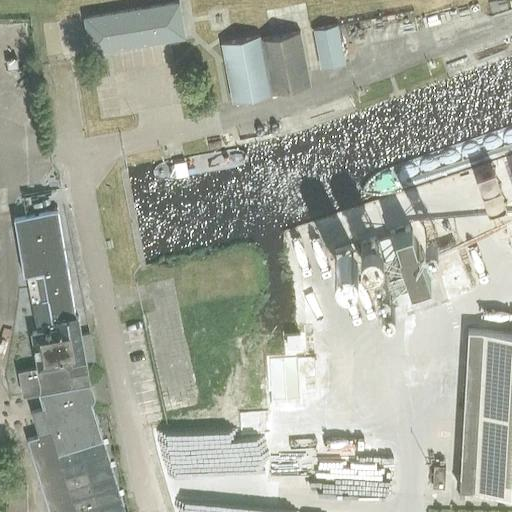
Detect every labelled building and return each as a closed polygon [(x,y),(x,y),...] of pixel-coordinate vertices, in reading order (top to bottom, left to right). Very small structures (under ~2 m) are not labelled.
[(90,53),(185,37),(179,2),(84,18),(90,53)] [(336,26),(313,30),(320,70),(343,65),(336,26)] [(222,44),(233,103),(310,88),(299,33),(261,40),(260,36),(222,44)] [(42,324),(76,317),(58,210),(14,218),(24,276),(43,272),(43,275),(27,278),(36,325),(42,324)] [(407,284),(427,278),(411,223),(376,233),(396,300),(411,296),(407,284)] [(472,290),(456,243),(432,251),(448,298),(472,290)] [(32,332),(38,368),(19,371),(23,396),(44,392),(86,385),(90,384),(78,317),(76,317),(42,324),(43,330),(32,332)] [(459,490),(511,492),(511,332),(468,330),(459,490)] [(288,335),(289,347),(300,347),(299,335),(288,335)] [(48,406),(31,411),(39,435),(27,439),(49,511),(73,511),(84,509),(98,504),(100,511),(125,511),(91,401),(93,400),(89,387),(87,388),(86,385),(44,392),(48,406)] [(445,466),(434,466),(433,487),(444,488),(445,466)] [(27,482),(8,483),(8,508),(28,507),(27,482)]
